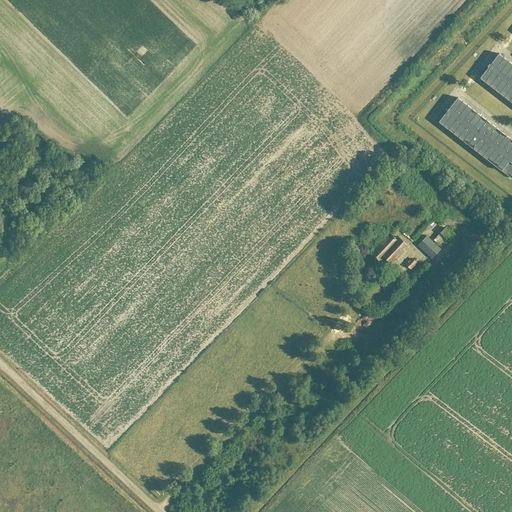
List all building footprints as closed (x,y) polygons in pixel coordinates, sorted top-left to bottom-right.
[(511,64),(498,54),(479,79),(511,104),(511,64)] [(511,141),(457,99),(438,123),(511,180),(511,178),(511,141)] [(392,265),(408,248),(397,238),(395,240),(389,235),(371,255),(379,262),(383,257),(392,265)] [(432,260),(440,250),(426,237),(417,246),(432,260)] [(410,270),(416,263),(412,259),(406,266),(410,270)] [(366,381),(360,375),(350,386),(356,392),(366,381)]
